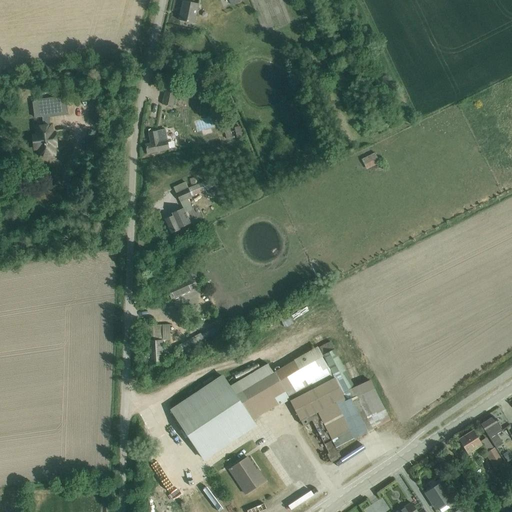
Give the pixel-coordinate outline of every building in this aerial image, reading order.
[(183,1),(179,21),(194,24),(198,4),(183,1)] [(173,107),(176,90),(165,87),(162,105),(173,107)] [(56,147),(55,133),(52,134),(51,125),(50,125),(49,116),(66,114),(64,99),(41,102),(32,103),(33,104),(33,103),(34,111),(35,118),(42,117),(43,124),(44,126),(36,127),(37,136),(33,136),(35,149),(38,149),(40,157),(55,155),(54,147),(56,147)] [(76,126),(59,127),(60,156),(76,155),(76,126)] [(165,130),(148,133),(150,144),(145,145),(146,154),(169,150),(165,130)] [(375,152),(362,159),(366,169),(380,162),(375,152)] [(177,194),(179,199),(180,201),(187,199),(212,188),(206,173),(197,177),(200,184),(188,188),(177,193),(177,194)] [(185,182),(173,187),(176,194),(177,194),(177,193),(188,188),(185,182)] [(187,199),(180,201),(183,206),(171,211),(173,214),(164,218),(171,232),(179,228),(179,227),(190,222),(186,213),(192,210),(187,199)] [(167,288),(172,298),(202,285),(194,268),(185,272),(188,279),(167,288)] [(204,289),(194,294),(200,307),(211,302),(204,289)] [(279,317),(284,327),(293,322),(288,312),(279,317)] [(161,326),(152,326),(147,326),(149,365),(163,364),(161,326)] [(176,348),(181,357),(203,344),(198,335),(176,348)] [(268,362),(236,381),(258,416),(278,404),(279,405),(289,399),(287,395),(311,383),(314,387),(289,399),(301,422),(316,450),(324,445),(328,455),(332,463),(341,458),(336,448),(354,439),(389,421),(370,381),(354,388),(330,340),(318,346),(317,344),(273,371),(268,362)] [(255,427),(221,377),(171,410),(205,460),(255,427)] [(494,416),(481,425),(489,437),(495,448),(502,443),(496,433),(502,429),(494,416)] [(456,441),(465,455),(481,444),(478,439),(481,437),(475,428),(456,441)] [(494,447),(485,453),(496,470),(505,465),(494,447)] [(229,469),(246,495),(265,482),(260,473),(258,474),(247,457),(229,469)] [(436,486),(425,493),(429,500),(433,498),(439,508),(442,511),(449,507),(447,505),(455,500),(444,484),(443,481),(436,486)] [(171,511),(173,511),(180,502),(162,491),(155,502),(171,511)] [(395,511),(424,511),(423,508),(417,511),(411,502),(395,511)]
